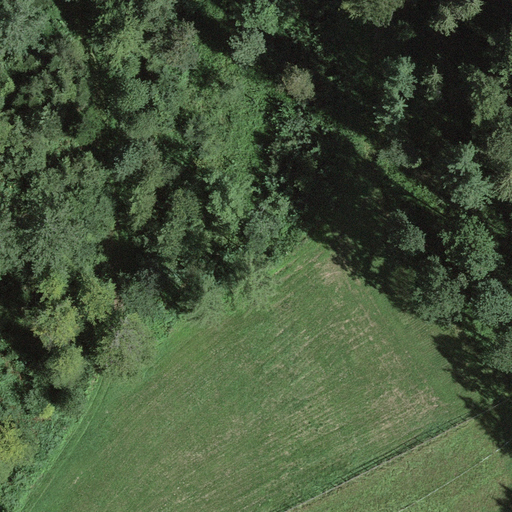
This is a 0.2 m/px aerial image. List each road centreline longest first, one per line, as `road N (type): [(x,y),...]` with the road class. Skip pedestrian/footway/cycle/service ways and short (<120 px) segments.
road 1 (track): [(28,511),(103,396),(123,339),(107,125),(70,0)]
road 2 (track): [(511,399),(419,273),(375,194),(365,147),(363,0)]
